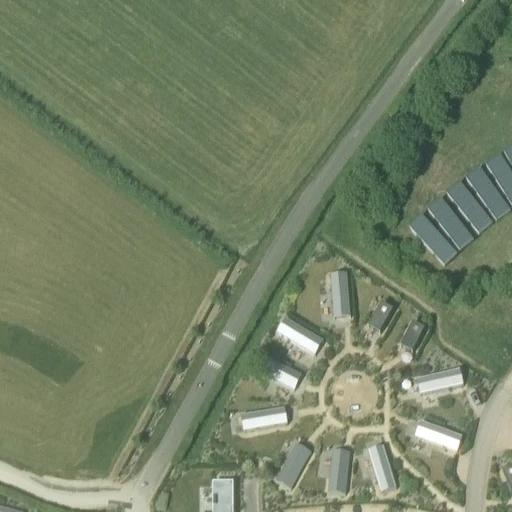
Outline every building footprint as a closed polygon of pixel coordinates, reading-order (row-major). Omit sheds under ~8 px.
[(356,261),(346,270),(365,290),(375,280),(356,261)] [(346,277),(329,278),(333,320),(349,318),(346,277)] [(511,297),(495,289),(482,313),(511,328),(511,297)] [(381,307),(368,330),(379,337),(393,314),(381,307)] [(285,323),(276,337),(312,358),(321,344),(285,323)] [(413,326),(400,350),(412,356),(424,333),(413,326)] [(264,360),(256,375),(291,393),(299,378),(264,360)] [(459,374),(416,383),(419,398),(462,389),(459,374)] [(284,412),(241,419),(243,435),(287,428),(284,412)] [(420,426),(415,440),(456,456),(461,441),(420,426)] [(176,463),(185,442),(176,438),(166,459),(176,463)] [(294,450),(275,485),(290,493),(309,458),(294,450)] [(382,450),(367,455),(380,497),(395,492),(382,450)] [(332,457),(327,497),(344,498),(349,459),(332,457)] [(511,470),(502,475),(508,488),(505,489),(510,500),(511,498),(511,470)] [(232,511),(232,490),(216,490),(216,502),(212,502),(212,511),(232,511)]
